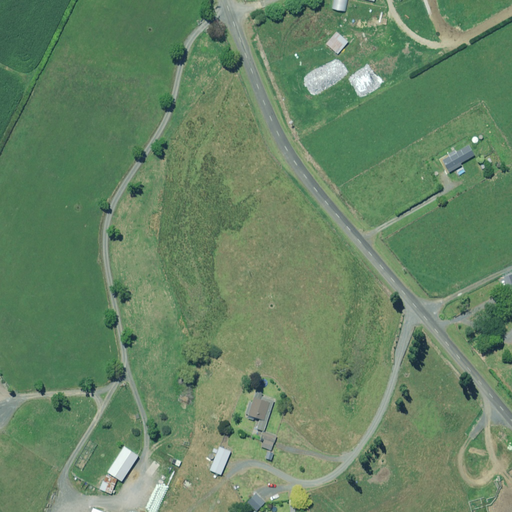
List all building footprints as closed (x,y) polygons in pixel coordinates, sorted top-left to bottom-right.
[(348,0),(334,0),(333,9),(346,12),(348,0)] [(349,42),(337,32),(327,44),(338,54),(349,42)] [(475,155),(469,146),(458,152),(457,151),(450,155),(450,156),(443,161),(450,172),(461,165),(460,164),(475,155)] [(511,284),(511,273),(503,278),(508,287),(511,284)] [(270,417),(276,399),(255,392),(252,402),(250,402),(246,414),(248,415),(247,418),(253,420),(253,418),(259,420),(256,430),(263,433),(264,430),(266,431),(269,422),(268,422),(270,417)] [(264,430),(263,433),(261,440),(264,441),(261,447),(272,451),(277,435),(266,431),(264,430)] [(122,482),(139,457),(125,447),(107,475),(100,489),(111,494),(112,492),(117,495),(123,482),(122,482)] [(208,458),(215,461),(211,471),(222,475),(231,452),(220,447),(219,450),(214,448),(212,453),(211,452),(208,458)] [(274,454),(268,452),(266,459),(272,461),(274,454)] [(265,503),(256,494),(248,502),(257,511),(265,503)]
